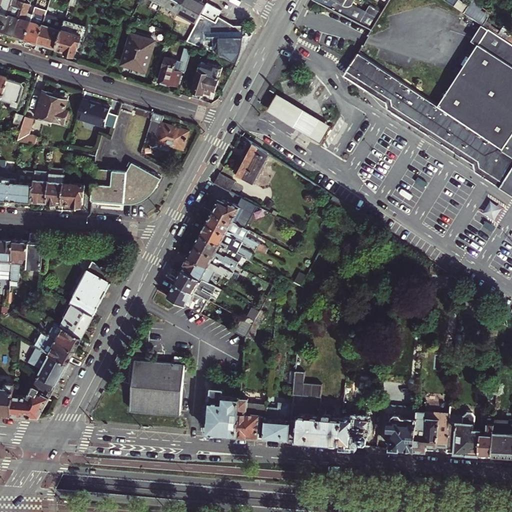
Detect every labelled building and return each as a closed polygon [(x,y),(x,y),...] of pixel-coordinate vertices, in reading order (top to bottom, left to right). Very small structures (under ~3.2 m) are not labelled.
[(15,36),(26,0),(20,0),(20,1),(17,0),(14,0),(12,6),(4,32),(15,36)] [(31,0),(26,0),(15,36),(27,39),(32,22),(26,20),(28,12),(31,0)] [(70,0),(65,20),(70,22),(76,0),(70,0)] [(185,0),(163,0),(163,2),(180,11),(185,0)] [(335,0),(319,0),(342,12),(346,5),(335,0)] [(473,0),(466,12),(476,19),(481,11),(475,6),(478,1),(476,0),(473,0)] [(0,31),(4,32),(12,6),(6,4),(7,3),(2,1),(0,6),(0,31)] [(222,9),(208,1),(202,14),(216,21),(218,16),(221,11),(222,9)] [(376,7),(371,13),(380,18),(384,12),(376,7)] [(35,14),(32,22),(27,39),(38,43),(45,20),(47,15),(48,12),(37,8),(35,14)] [(490,16),(481,11),(476,19),(485,24),(490,16)] [(35,14),(28,12),(26,20),(32,22),(35,14)] [(368,12),(362,23),(374,29),(380,18),(371,13),(368,12)] [(216,21),(202,14),(187,41),(238,62),(241,57),(243,51),(244,45),(245,39),(244,26),(239,25),(235,24),(218,16),(216,21)] [(56,48),(63,25),(48,21),(45,20),(38,43),(56,48)] [(65,20),(63,25),(56,48),(66,50),(66,52),(75,55),(78,44),(82,45),(88,27),(70,22),(65,20)] [(511,41),(488,26),(438,104),(504,148),(511,135),(511,41)] [(155,40),(131,33),(122,62),(146,69),(155,40)] [(186,71),(192,50),(185,47),(182,60),(168,56),(161,80),(177,85),(182,70),(186,71)] [(511,135),(504,148),(438,104),(360,52),(356,58),(347,70),(393,101),(393,105),(477,164),(478,172),(511,193),(511,135)] [(212,67),(200,63),(197,70),(199,70),(193,89),(205,93),(206,89),(213,91),(213,89),(216,90),(223,67),(213,64),(212,67)] [(0,94),(3,95),(9,77),(9,76),(0,72),(0,94)] [(24,81),(9,77),(3,95),(2,98),(12,101),(10,106),(19,108),(26,85),(27,85),(28,84),(28,82),(27,81),(26,81),(24,81)] [(44,90),(36,116),(39,117),(40,115),(66,122),(69,110),(65,109),(68,99),(54,95),(54,93),(44,90)] [(279,93),(269,111),(323,142),(333,125),(279,93)] [(84,98),(78,117),(105,126),(106,123),(109,110),(110,106),(84,98)] [(119,113),(109,110),(106,123),(116,125),(119,113)] [(163,121),(165,115),(154,112),(145,142),(156,145),(157,141),(185,149),(190,130),(163,121)] [(25,115),(19,113),(14,128),(20,130),(25,115)] [(19,140),(36,143),(38,137),(29,135),(34,118),(26,116),(19,140)] [(256,144),(251,140),(246,149),(249,151),(237,173),(256,183),(271,154),(256,144)] [(0,197),(32,200),(35,170),(28,169),(28,171),(19,171),(19,173),(5,172),(6,161),(0,160),(0,197)] [(93,201),(126,203),(130,204),(138,202),(141,201),(148,197),(151,195),(154,192),(162,178),(133,162),(129,170),(96,167),(95,178),(93,191),(93,201)] [(35,170),(32,200),(48,202),(50,174),(50,171),(48,171),(35,170)] [(215,183),(231,191),(236,181),(221,173),(215,183)] [(50,174),(48,202),(62,203),(62,202),(64,182),(65,178),(65,175),(50,174)] [(64,182),(62,202),(73,203),(73,204),(83,205),(84,194),(88,194),(88,191),(93,191),(95,178),(86,177),(86,184),(74,183),(64,182)] [(214,210),(244,226),(250,214),(252,215),(258,205),(245,198),(241,206),(231,201),(230,203),(220,198),(214,210)] [(494,220),(501,207),(489,200),(481,212),(494,220)] [(208,221),(244,241),(264,251),(267,246),(248,235),(251,229),(244,226),(214,210),(208,221)] [(241,247),(244,241),(208,221),(202,233),(243,254),(249,257),(251,252),(241,247)] [(196,244),(237,266),(240,260),(243,254),(202,233),(196,244)] [(15,239),(0,237),(0,239),(0,277),(6,278),(6,285),(11,286),(12,280),(15,239)] [(15,239),(12,280),(20,281),(21,262),(28,263),(30,240),(15,239)] [(46,241),(30,240),(28,263),(28,266),(43,268),(46,241)] [(196,244),(190,255),(218,269),(231,277),(234,270),(237,266),(196,244)] [(218,269),(190,255),(184,268),(211,283),(218,269)] [(94,259),(72,301),(75,302),(95,314),(118,273),(94,259)] [(237,266),(242,268),(245,263),(240,260),(237,266)] [(184,268),(176,282),(199,294),(209,300),(216,285),(211,283),(184,268)] [(231,277),(237,280),(240,274),(234,270),(231,277)] [(176,282),(169,296),(199,311),(202,306),(195,302),(199,294),(176,282)] [(95,314),(75,302),(63,325),(80,335),(84,329),(86,330),(92,317),(93,317),(95,314)] [(259,315),(247,337),(253,340),(264,318),(259,315)] [(52,335),(76,348),(83,336),(80,335),(63,325),(56,321),(49,334),(52,335)] [(49,334),(42,330),(35,344),(45,349),(52,335),(49,334)] [(466,334),(459,334),(457,347),(465,347),(466,334)] [(45,349),(51,352),(69,362),(76,348),(52,335),(45,349)] [(69,362),(51,352),(39,374),(52,381),(57,384),(69,362)] [(186,363),(135,360),(133,385),(131,410),(154,412),(181,414),(186,363)] [(293,395),(320,397),(321,383),(303,383),(303,372),(294,371),(293,395)] [(52,381),(39,374),(28,395),(14,393),(12,414),(24,415),(39,416),(57,384),(52,381)] [(0,412),(12,414),(14,393),(15,382),(6,381),(6,386),(0,385),(0,412)] [(238,434),(242,397),(242,391),(239,391),(238,394),(225,393),(225,387),(212,386),(211,403),(206,403),(205,414),(210,414),(208,431),(238,434)] [(238,434),(265,436),(268,406),(268,404),(245,402),(246,398),(242,397),(238,434)] [(265,436),(291,438),(293,421),(294,403),(278,402),(278,407),(268,406),(265,436)] [(392,447),(416,449),(420,410),(420,407),(391,404),(390,418),(392,419),(390,437),(393,437),(392,447)] [(291,438),(342,443),(344,418),(326,417),(327,411),(321,410),(320,416),(301,414),(300,421),(293,421),(291,438)] [(416,449),(447,452),(450,421),(451,416),(441,415),(441,418),(427,417),(428,411),(420,410),(416,449)] [(447,452),(481,454),(483,429),(475,428),(476,417),(474,412),(469,412),(465,415),(465,422),(450,421),(447,452)] [(465,422),(465,415),(451,414),(451,416),(450,421),(465,422)] [(344,417),(344,418),(342,443),(353,444),(353,441),(366,442),(368,441),(369,439),(368,436),(366,435),(367,431),(369,431),(370,430),(371,422),(369,420),(370,417),(355,415),(355,418),(353,418),(353,417),(347,416),(347,418),(344,417)] [(481,454),(494,455),(496,417),(497,417),(496,416),(485,415),(483,429),(481,454)] [(494,455),(511,455),(511,424),(511,418),(496,417),(494,455)]
